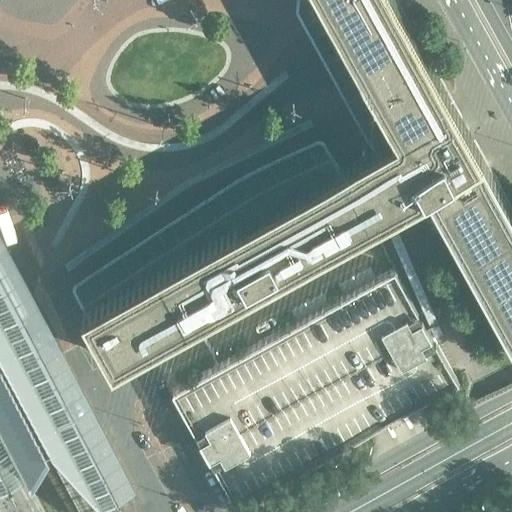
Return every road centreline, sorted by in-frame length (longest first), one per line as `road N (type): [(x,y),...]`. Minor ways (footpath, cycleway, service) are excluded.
road 1 (tertiary): [(511,394),(302,511)]
road 2 (tertiary): [(449,0),(511,111)]
